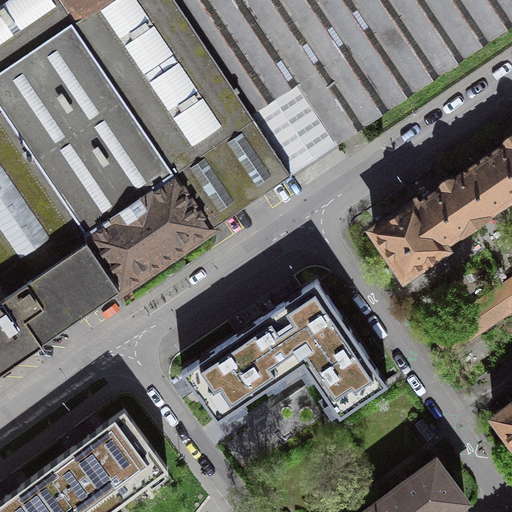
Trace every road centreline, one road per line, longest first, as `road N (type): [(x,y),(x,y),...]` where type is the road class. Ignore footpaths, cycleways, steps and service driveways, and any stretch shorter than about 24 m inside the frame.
road 1 (residential): [(307,217),(511,508)]
road 2 (residential): [(511,78),(307,217)]
road 3 (residential): [(307,217),(125,342)]
road 4 (residential): [(125,342),(250,511)]
road 5 (residential): [(125,342),(0,428)]
